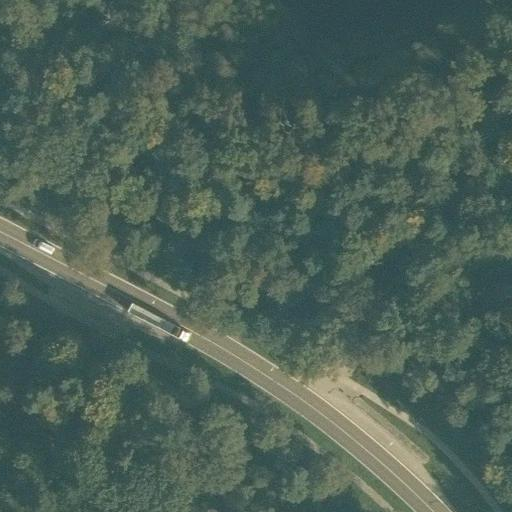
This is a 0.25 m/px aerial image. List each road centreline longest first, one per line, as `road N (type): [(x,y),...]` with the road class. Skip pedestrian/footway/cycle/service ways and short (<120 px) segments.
road 1 (unclassified): [(217,345),(381,212),(511,145)]
road 2 (unclassified): [(290,391),(511,283)]
road 3 (primary): [(217,345),(0,235)]
road 4 (track): [(77,511),(243,427),(259,407)]
road 5 (primary): [(431,511),(290,391)]
